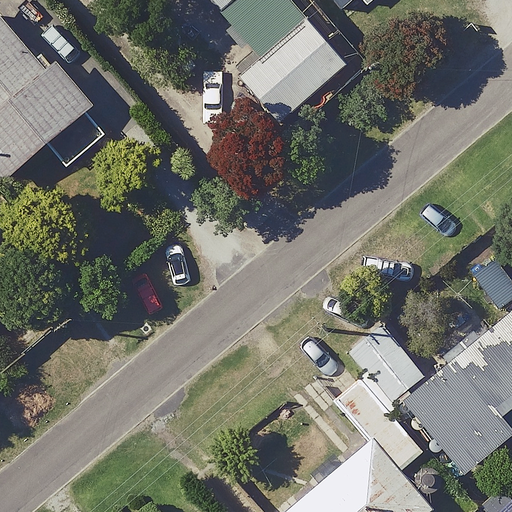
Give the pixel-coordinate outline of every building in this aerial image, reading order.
[(329,0),(339,11),(350,0),(358,0),(364,6),(371,0),(329,0)] [(48,65),(0,11),(0,192),(2,195),(49,152),(65,169),(108,131),(90,111),(100,102),(58,56),(48,65)] [(343,63),(296,17),(234,80),(281,126),(343,63)] [(470,258),(511,311),(428,375),(387,322),(357,345),(459,477),(511,435),(511,272),(489,243),(470,258)] [(360,385),(335,407),(367,443),(285,511),(428,511),(395,473),(418,453),(360,385)]
